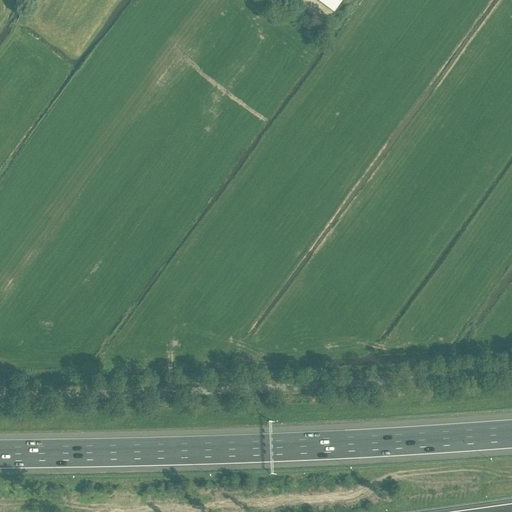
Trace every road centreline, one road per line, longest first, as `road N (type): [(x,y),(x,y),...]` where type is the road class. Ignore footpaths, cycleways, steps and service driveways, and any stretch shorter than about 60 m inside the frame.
road 1 (unclassified): [(0,395),(511,371)]
road 2 (motorway): [(511,434),(0,454)]
